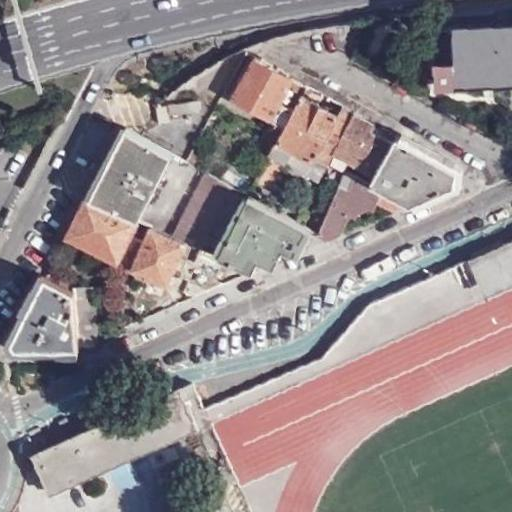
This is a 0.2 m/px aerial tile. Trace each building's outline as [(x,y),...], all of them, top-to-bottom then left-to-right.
[(511,17),(452,19),(455,84),(511,82),(511,17)] [(284,125),(300,95),(303,86),(250,56),(229,96),(269,118),(282,124),(284,125)] [(331,153),(352,113),(340,107),(337,114),(300,95),(284,125),(283,126),(269,154),(286,164),(293,151),(313,163),(314,160),(325,167),(331,153)] [(196,100),(157,105),(158,122),(169,122),(168,114),(197,110),(196,100)] [(373,175),(391,143),(372,132),(373,126),(352,113),(331,153),(373,175)] [(283,126),(284,125),(282,124),(269,118),(254,146),(269,154),(283,126)] [(173,153),(124,126),(88,198),(137,224),(140,219),(173,153)] [(456,172),(393,137),(391,143),(373,175),(369,182),(411,205),(452,188),(456,172)] [(187,160),(199,167),(204,157),(192,150),(187,160)] [(396,212),(411,205),(369,182),(344,169),(315,234),(329,243),(338,238),(346,215),(354,216),(361,204),(370,210),(375,204),(396,212)] [(202,247),(234,185),(207,170),(172,234),(186,240),(202,247)] [(295,255),(309,230),(293,221),(247,193),(218,254),(256,272),(263,257),(280,262),(287,250),(295,255)] [(137,224),(88,198),(85,198),(66,234),(118,260),(137,224)] [(186,240),(172,234),(140,219),(137,224),(118,260),(166,284),(186,240)] [(486,297),(511,285),(511,242),(478,258),(470,262),(486,297)] [(74,288),(43,274),(9,339),(11,348),(78,349),(76,288),(74,288)] [(76,288),(78,349),(98,347),(94,286),(76,286),(76,288)] [(210,426),(190,382),(29,453),(46,498),(210,426)]
